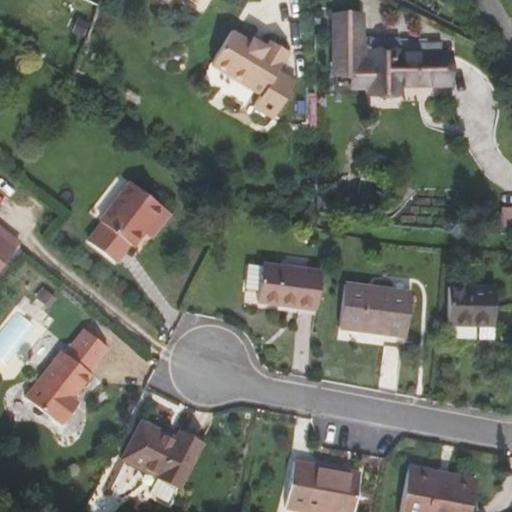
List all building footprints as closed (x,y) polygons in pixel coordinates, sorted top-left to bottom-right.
[(360,82),(370,82),(370,92),(399,91),(398,83),(450,82),(448,54),(397,55),(397,50),(370,49),(370,57),(360,57),(360,11),(334,11),(335,71),(360,71),(360,82)] [(284,48),(263,38),(259,46),(245,40),(244,43),(224,35),(209,68),(243,84),(243,86),(262,94),(256,107),(277,116),(294,76),(275,68),(284,48)] [(130,182),(99,221),(102,223),(88,241),(115,262),(129,244),(132,246),(143,232),(151,222),(158,228),(170,213),(130,182)] [(511,231),(511,208),(506,207),(502,229),(511,231)] [(143,232),(150,238),(158,228),(151,222),(143,232)] [(0,234),(17,247),(21,241),(0,224),(0,234)] [(0,268),(17,247),(0,234),(0,268)] [(258,291),(256,301),(316,310),(321,271),(261,263),(261,266),(258,291)] [(261,266),(247,264),(244,289),(258,291),(261,266)] [(344,283),(338,327),(405,336),(410,292),(344,283)] [(448,286),(447,323),(478,324),(494,325),(495,287),(448,286)] [(494,325),(478,324),(478,339),(493,339),(494,325)] [(61,351),(25,398),(54,420),(55,419),(62,424),(78,403),(71,397),(91,374),(88,371),(108,347),(83,328),(64,353),(61,351)] [(176,485),(179,487),(202,443),(179,431),(175,439),(141,421),(122,457),(158,476),(176,485)] [(294,460),(285,507),(311,511),(352,511),(360,473),(294,460)] [(445,474),(407,467),(405,479),(443,486),(445,474)] [(405,479),(398,511),(468,511),(475,480),(445,474),(443,486),(405,479)] [(158,476),(148,493),(167,503),(176,485),(158,476)]
